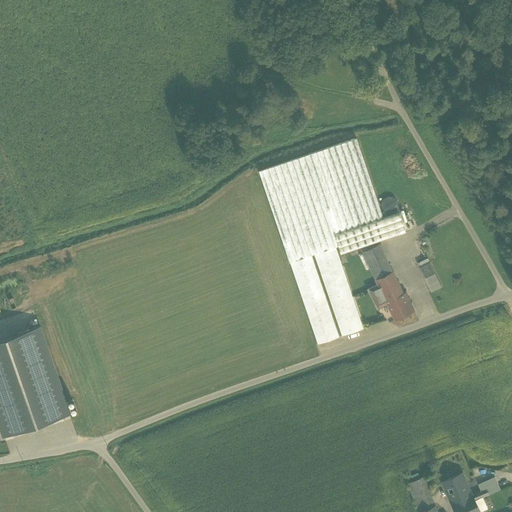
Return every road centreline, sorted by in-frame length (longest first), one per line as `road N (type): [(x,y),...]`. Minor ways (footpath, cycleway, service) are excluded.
road 1 (unclassified): [(97,442),(511,297)]
road 2 (track): [(507,297),(395,102),(290,78),(243,0)]
